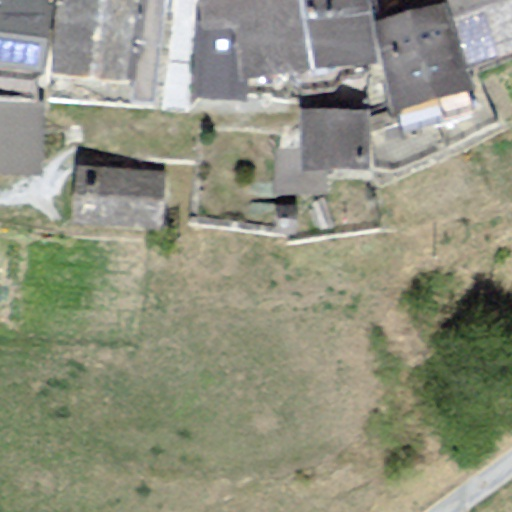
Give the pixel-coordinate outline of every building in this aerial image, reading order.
[(3,0),(3,14),(0,14),(0,72),(32,73),(44,74),(46,12),(43,12),(43,0),(3,0)] [(154,95),(166,0),(65,0),(55,82),(154,95)] [(364,0),(248,0),(206,8),(211,36),(237,31),(249,91),(377,66),(370,30),(364,0)] [(511,0),(443,0),(447,15),(458,70),(511,59),(511,0)] [(447,15),(370,30),(377,66),(389,126),(466,111),(458,70),(447,15)] [(249,91),(237,31),(211,36),(194,40),(206,104),(250,95),(249,91)] [(0,72),(0,104),(31,106),(32,73),(0,72)] [(42,106),(31,106),(0,104),(0,180),(40,182),(42,106)] [(362,181),(364,122),(305,120),(304,157),(281,157),(280,193),(323,194),(324,180),(362,181)] [(161,179),(81,174),(78,226),(158,231),(161,179)]
